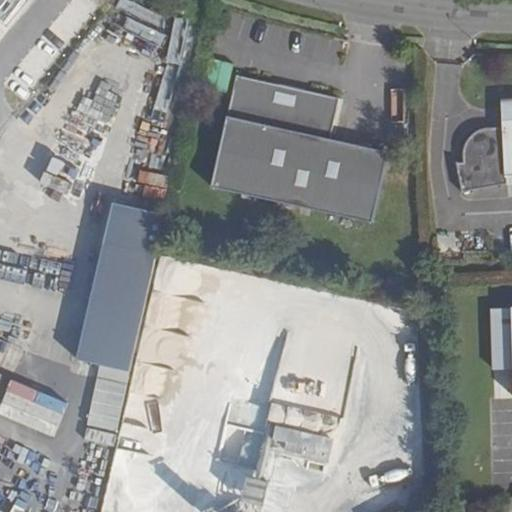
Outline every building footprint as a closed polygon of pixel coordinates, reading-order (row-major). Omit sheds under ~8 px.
[(5,88),(23,101),(62,48),(44,35),(5,88)] [(273,84),(237,76),(228,117),(212,188),(373,223),(389,153),(330,140),(339,99),(303,91),(297,95),(277,90),(273,84)] [(511,101),(502,102),(503,126),(490,127),(491,154),(464,155),(464,163),(457,163),(462,193),(507,184),(506,175),(511,173),(511,101)] [(114,203),(78,360),(128,371),(163,215),(114,203)] [(325,474),(329,437),(223,426),(220,458),(255,462),(253,483),(209,479),(204,511),(286,511),(289,493),(271,491),(274,468),(325,474)]
